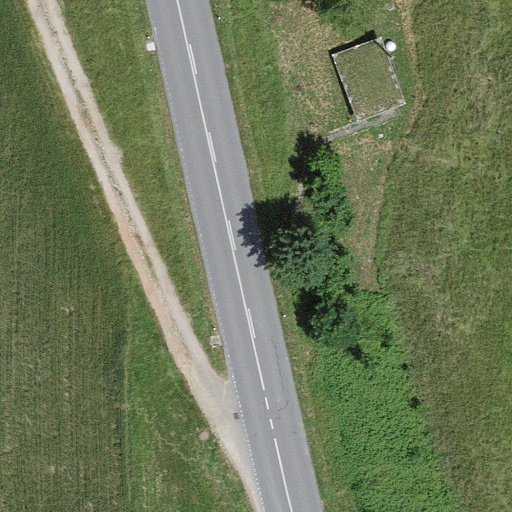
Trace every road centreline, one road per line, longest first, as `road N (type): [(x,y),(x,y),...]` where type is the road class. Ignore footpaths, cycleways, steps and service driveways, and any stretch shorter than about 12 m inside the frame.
road 1 (track): [(29,0),(157,303),(281,511)]
road 2 (secondary): [(177,0),(291,511)]
